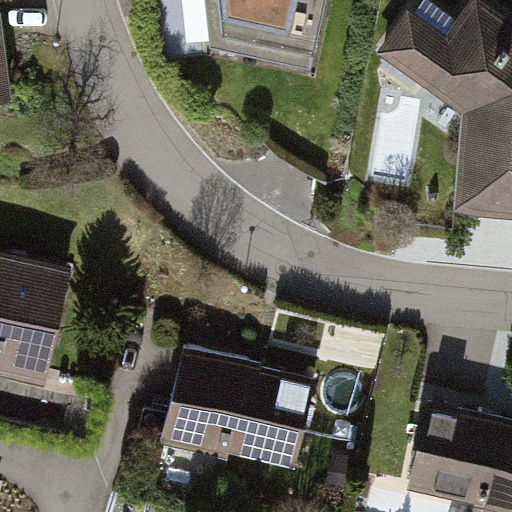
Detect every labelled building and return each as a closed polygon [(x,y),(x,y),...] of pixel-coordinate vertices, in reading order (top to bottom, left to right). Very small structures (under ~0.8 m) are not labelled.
[(206,0),(211,38),(309,60),(323,0),(206,0)] [(2,8),(0,8),(0,96),(15,94),(2,8)] [(431,32),(403,72),(487,127),(490,218),(511,218),(511,42),(487,25),(465,56),(431,32)] [(0,246),(0,361),(52,375),(80,267),(0,246)] [(185,368),(171,449),(306,472),(320,392),(185,368)] [(511,443),(432,422),(415,485),(511,511),(511,443)]
